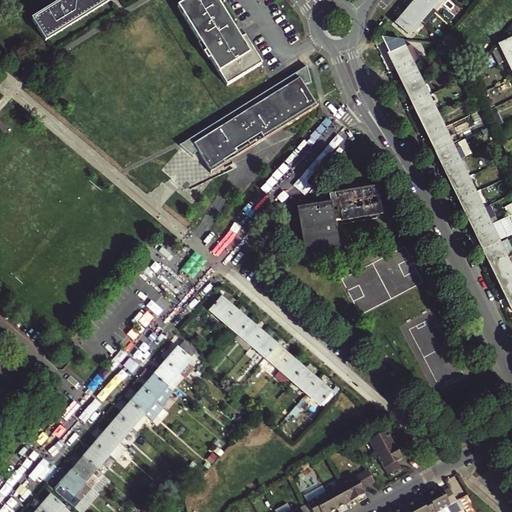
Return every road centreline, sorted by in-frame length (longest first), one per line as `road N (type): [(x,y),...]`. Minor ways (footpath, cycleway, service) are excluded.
road 1 (residential): [(217,256),(453,462)]
road 2 (residential): [(398,157),(511,371)]
road 3 (residential): [(358,106),(217,256)]
road 4 (residential): [(217,256),(90,401)]
road 5 (unknown): [(426,279),(341,122)]
road 6 (unknown): [(498,436),(426,279)]
road 7 (residential): [(90,401),(0,505)]
